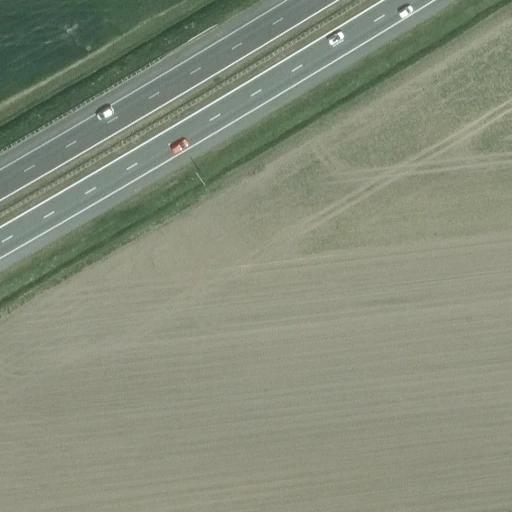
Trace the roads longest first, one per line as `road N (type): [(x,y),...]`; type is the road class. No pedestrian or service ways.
road 1 (motorway): [(0,243),(410,0)]
road 2 (motorway): [(309,0),(0,185)]
